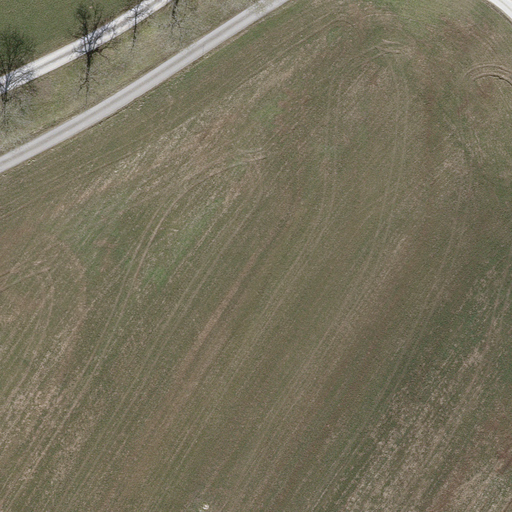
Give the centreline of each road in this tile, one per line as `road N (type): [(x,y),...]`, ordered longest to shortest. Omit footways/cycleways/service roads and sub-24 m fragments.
road 1 (unclassified): [(0,181),(237,57),(321,0)]
road 2 (track): [(133,0),(0,71)]
